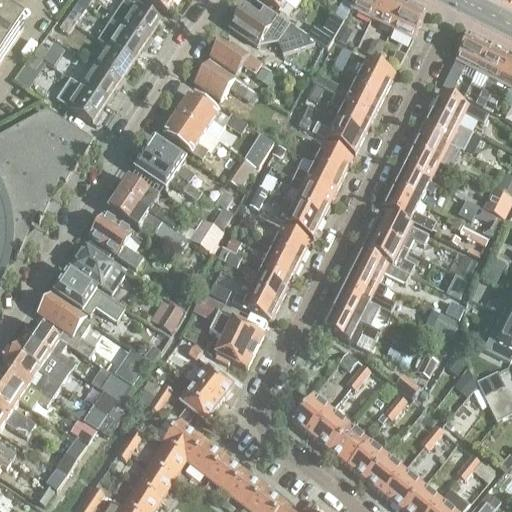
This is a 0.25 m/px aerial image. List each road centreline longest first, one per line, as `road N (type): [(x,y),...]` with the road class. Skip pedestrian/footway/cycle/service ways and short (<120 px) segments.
road 1 (residential): [(360,511),(267,433),(256,413),(461,0)]
road 2 (residential): [(0,342),(219,0)]
